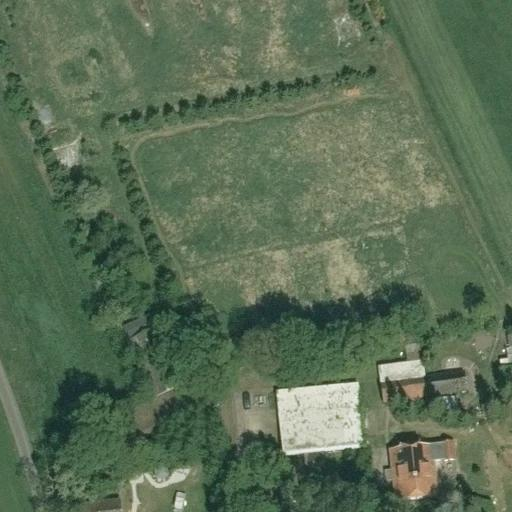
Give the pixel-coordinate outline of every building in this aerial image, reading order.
[(153,401),(85,432),(99,462),(195,419),(158,330),(128,343),(153,401)] [(409,346),(379,348),(380,367),(410,364),(409,346)] [(463,373),(381,384),(383,404),(466,393),(463,373)] [(303,456),(304,466),(305,468),(307,469),(308,470),(310,471),(312,471),(314,471),(316,471),(317,470),(319,470),(321,468),(322,467),(323,466),(324,464),(323,454),(364,450),(357,385),(276,394),(283,458),(303,456)] [(454,460),(452,443),(389,451),(396,503),(436,498),(431,462),(441,460),(441,462),(454,460)] [(120,511),(119,501),(117,501),(69,507),(69,511),(120,511)]
